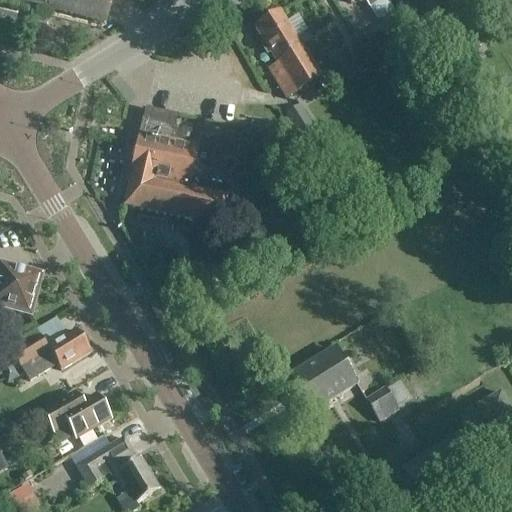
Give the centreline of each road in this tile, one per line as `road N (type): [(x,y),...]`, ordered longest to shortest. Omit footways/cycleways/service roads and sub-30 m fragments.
road 1 (secondary): [(239,511),(3,125)]
road 2 (tertiary): [(3,125),(208,0)]
